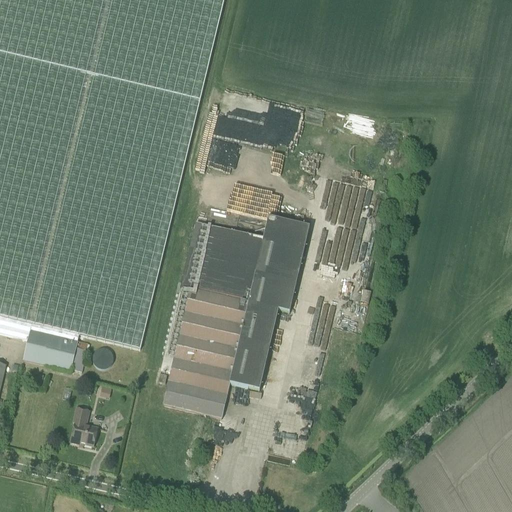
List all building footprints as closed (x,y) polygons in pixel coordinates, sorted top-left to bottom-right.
[(0,0),(0,336),(28,343),(23,363),(70,374),(82,375),(88,347),(77,343),(78,338),(140,353),(222,0),(0,0)] [(195,225),(161,374),(170,376),(163,407),(222,421),(230,387),(259,394),(278,313),(289,316),(309,230),(268,221),(263,241),(195,225)] [(360,304),(368,306),(371,294),(363,292),(360,304)] [(333,313),(329,328),(362,335),(365,317),(359,315),(360,308),(343,305),(341,315),(333,313)] [(326,336),(315,377),(322,378),(332,338),(326,336)] [(34,375),(32,383),(42,385),(44,377),(34,375)] [(160,376),(158,385),(165,386),(167,378),(160,376)] [(79,446),(93,449),(98,430),(86,428),(89,413),(76,410),(73,425),(75,425),(70,445),(79,447),(79,446)]
